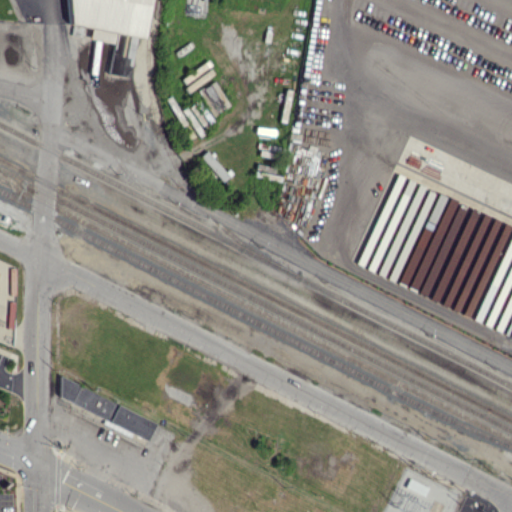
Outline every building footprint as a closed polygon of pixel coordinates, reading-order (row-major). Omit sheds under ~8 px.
[(146,0),(140,37),(134,36),(127,77),(106,73),(112,43),(87,38),(88,28),(67,24),(64,0),(146,0)] [(196,90),(210,115),(226,105),(213,81),(196,90)] [(222,180),(228,174),(203,151),(197,157),(222,180)] [(398,283),(416,290),(415,292),(427,297),(461,208),(453,204),(455,199),(445,195),(444,196),(433,191),(398,283)] [(428,298),(436,301),(476,211),(469,208),(428,298)] [(478,321),(502,269),(496,266),(472,319),(478,321)] [(461,314),(467,317),(487,270),(480,268),(461,314)] [(498,330),(511,301),(511,286),(492,327),(498,330)] [(53,395),(145,439),(154,422),(88,390),(90,386),(76,379),(75,382),(62,376),(53,395)]
